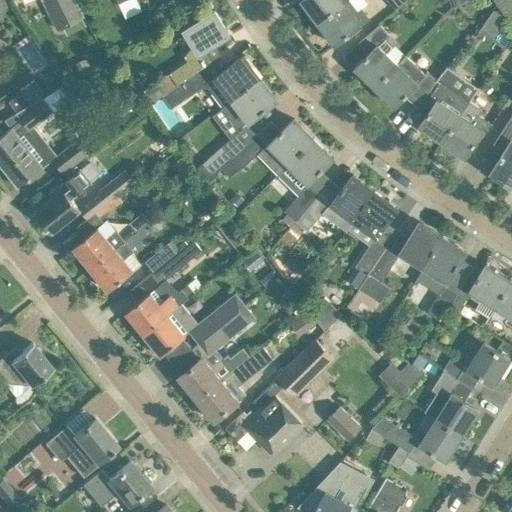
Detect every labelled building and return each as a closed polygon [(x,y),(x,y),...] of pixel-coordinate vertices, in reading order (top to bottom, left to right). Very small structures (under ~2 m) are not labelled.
[(8,0),(0,0),(0,9),(10,3),(8,0)] [(42,0),(57,30),(85,16),(76,0),(40,0),(41,1),(42,0)] [(137,0),(142,11),(153,6),(150,0),(137,0)] [(301,0),(318,21),(346,0),(301,0)] [(346,0),(318,21),(335,44),(350,33),(360,24),(368,17),(361,9),(358,11),(350,0),(346,0)] [(388,0),(397,10),(407,0),(388,0)] [(506,16),(511,12),(511,0),(506,0),(499,5),(506,16)] [(184,14),(179,17),(200,52),(232,33),(216,7),(206,12),(202,15),(197,6),(190,11),(184,14)] [(368,53),(355,67),(376,87),(398,63),(397,63),(386,52),(380,46),(385,40),(390,35),(380,23),(373,29),(358,42),(368,53)] [(31,37),(18,46),(35,71),(48,62),(31,37)] [(425,73),(413,62),(406,54),(397,63),(398,63),(376,87),(395,106),(405,96),(416,104),(437,78),(427,70),(425,73)] [(163,94),(204,67),(196,55),(168,72),(169,73),(155,82),(163,94)] [(163,94),(162,94),(171,108),(207,84),(223,105),(260,77),(243,55),(212,79),(204,67),(163,94)] [(69,64),(61,69),(67,77),(74,72),(69,64)] [(257,135),(256,134),(247,123),(278,99),(260,77),(223,105),(223,106),(222,107),(239,130),(231,137),(223,144),(202,162),(196,168),(207,179),(213,174),(222,166),(257,135)] [(437,78),(416,104),(427,113),(419,125),(442,140),(470,100),(437,78)] [(34,80),(21,89),(30,102),(44,93),(34,80)] [(9,100),(16,109),(25,103),(18,93),(9,100)] [(0,135),(0,162),(18,186),(44,166),(43,165),(31,149),(44,139),(34,126),(54,110),(43,96),(16,111),(22,119),(0,135)] [(492,123),(479,114),(482,109),(470,100),(442,140),(465,156),(483,130),(486,132),(492,123)] [(511,114),(493,144),(504,151),(490,172),(511,185),(511,114)] [(278,173),(314,137),(294,117),(266,145),(257,135),(222,166),(230,176),(257,152),(278,173)] [(309,183),(334,158),(314,137),(278,173),(299,195),(286,210),(297,219),(317,195),(307,186),(309,183)] [(57,154),(53,158),(64,172),(88,154),(77,139),(57,154)] [(184,156),(172,164),(182,178),(184,177),(189,185),(200,177),(184,156)] [(36,209),(53,230),(79,209),(71,198),(92,182),(79,166),(50,190),(54,195),(36,209)] [(87,217),(95,211),(114,196),(135,180),(126,168),(79,207),(87,217)] [(355,219),(375,191),(352,173),(331,201),(329,205),(317,195),(297,219),(308,229),(323,212),(346,230),(348,228),(355,219)] [(374,238),(376,235),(377,235),(398,207),(375,191),(355,219),(348,228),(369,244),(355,265),(368,273),(386,246),(374,238)] [(114,196),(95,211),(101,217),(118,203),(114,196)] [(91,268),(152,218),(145,210),(128,223),(129,223),(119,232),(108,218),(98,226),(73,246),(91,268)] [(243,232),(229,216),(219,225),(233,241),(243,232)] [(108,289),(133,270),(141,263),(133,251),(134,250),(132,248),(144,239),(143,238),(148,234),(142,227),(152,218),(91,268),(108,289)] [(424,265),(442,236),(419,221),(409,237),(401,232),(390,249),(386,246),(368,273),(359,287),(381,302),(391,286),(382,280),(401,251),(424,265)] [(181,249),(156,269),(165,279),(166,278),(206,245),(198,235),(191,240),(184,246),(181,249)] [(448,281),(467,251),(442,236),(424,265),(448,281)] [(156,269),(181,249),(173,238),(150,257),(157,266),(156,268),(156,269)] [(264,261),(256,251),(242,262),(251,272),(264,261)] [(496,306),(511,279),(486,263),(469,290),(496,306)] [(165,279),(156,269),(133,287),(142,298),(160,283),(160,282),(163,280),(164,280),(165,279)] [(263,285),(275,275),(270,269),(258,279),(263,285)] [(511,279),(496,306),(509,314),(505,320),(511,324),(511,279)] [(194,291),(189,283),(178,292),(176,290),(171,294),(161,283),(164,281),(164,280),(163,280),(160,282),(160,283),(142,298),(126,311),(143,333),(194,291)] [(449,305),(458,291),(446,284),(445,283),(438,293),(427,311),(440,319),(449,305)] [(469,294),(460,287),(458,291),(449,305),(458,311),(469,294)] [(182,303),(195,292),(194,291),(143,333),(152,344),(150,346),(156,353),(159,351),(161,354),(186,334),(189,331),(198,342),(246,303),(236,291),(211,311),(197,323),(182,303)] [(256,316),(246,303),(198,342),(209,355),(256,316)] [(351,308),(348,313),(363,323),(366,318),(351,308)] [(308,310),(290,323),(299,335),(316,322),(308,310)] [(267,423),(283,440),(302,421),(276,394),(285,384),(295,394),(334,356),(317,338),(253,401),(259,408),(270,419),(267,423)] [(494,384),(510,358),(484,341),(468,368),(494,384)] [(0,371),(9,382),(26,384),(30,381),(32,384),(53,367),(32,342),(22,350),(21,348),(13,347),(12,346),(0,356),(0,371)] [(196,397),(214,420),(239,399),(245,394),(239,385),(273,358),(263,344),(250,355),(196,397)] [(196,397),(250,355),(244,347),(226,362),(223,358),(212,366),(204,356),(179,376),(196,397)] [(444,369),(457,377),(464,364),(452,356),(444,369)] [(438,392),(425,412),(436,418),(462,434),(479,408),(465,399),(473,387),(457,377),(444,369),(432,388),(438,392)] [(349,437),(360,425),(340,405),(328,417),(349,437)] [(271,452),(283,440),(267,423),(270,419),(259,408),(243,423),(236,416),(226,427),(238,440),(249,430),(271,452)] [(62,428),(34,452),(48,469),(66,455),(83,476),(100,462),(99,461),(117,445),(94,417),(70,437),(62,428)] [(462,434),(436,418),(420,443),(446,460),(462,434)] [(399,445),(409,451),(410,451),(418,438),(405,430),(394,424),(386,437),(399,445)] [(369,426),(349,457),(367,468),(387,438),(369,426)] [(399,445),(389,460),(397,466),(409,451),(399,445)] [(407,454),(400,464),(410,471),(417,461),(407,454)] [(152,480),(144,471),(141,473),(130,460),(109,478),(101,468),(83,484),(100,505),(118,491),(128,503),(151,485),(149,483),(152,480)] [(324,493),(313,511),(347,511),(352,504),(355,505),(366,486),(347,476),(349,471),(335,464),(315,485),(324,493)] [(374,511),(392,511),(395,508),(398,509),(410,487),(385,474),(367,508),(374,511)]
